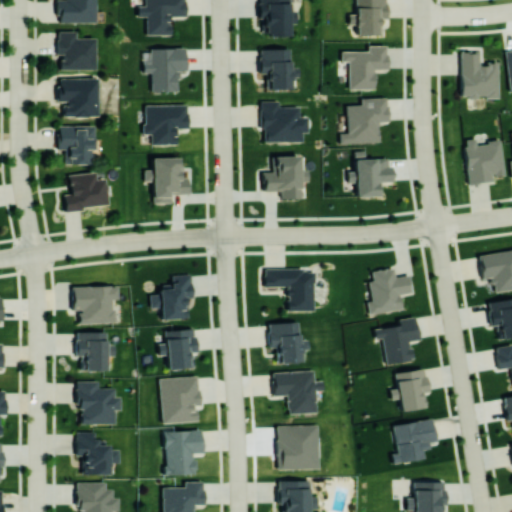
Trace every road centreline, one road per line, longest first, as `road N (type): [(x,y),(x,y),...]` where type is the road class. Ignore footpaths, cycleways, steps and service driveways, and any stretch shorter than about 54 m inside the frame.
road 1 (residential): [(511,215),(392,231),(120,241)]
road 2 (residential): [(484,511),(435,226)]
road 3 (residential): [(225,235),(240,511)]
road 4 (residential): [(33,254),(36,511)]
road 5 (residential): [(19,0),(19,157),(33,254)]
road 6 (residential): [(220,0),(225,235)]
road 7 (residential): [(435,226),(423,133),(422,0)]
road 8 (residential): [(120,241),(0,258)]
